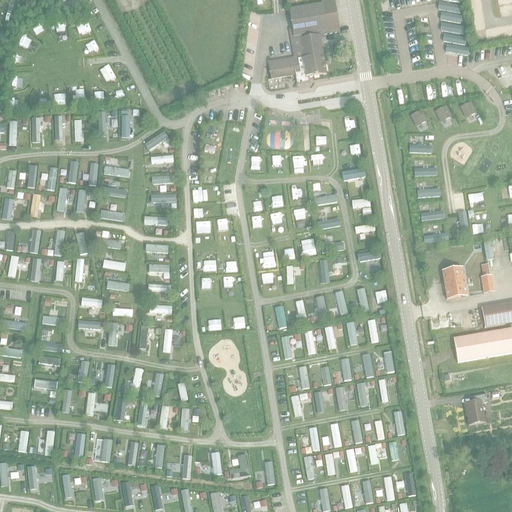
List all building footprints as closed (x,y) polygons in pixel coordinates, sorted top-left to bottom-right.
[(88,2),(86,0),(71,0),(61,5),(65,13),(88,2)] [(294,59),(268,63),(271,80),(273,80),(294,76),(296,76),(297,81),(307,79),(306,78),(326,75),(321,47),(320,38),(319,37),(339,33),(333,0),(326,0),(321,1),(321,5),(289,10),(294,37),(290,38),(294,59)] [(73,16),(74,25),(84,23),(82,14),(73,16)] [(57,16),(57,26),(67,26),(67,16),(57,16)] [(90,47),(101,42),(97,33),(86,38),(90,47)] [(476,113),(471,102),(459,107),(465,118),(476,113)] [(235,114),(245,116),(247,106),(237,104),(235,114)] [(451,117),(445,106),(434,111),(440,123),(451,117)] [(427,121),(420,110),(409,116),(415,127),(427,121)] [(107,137),(104,113),(97,113),(99,138),(107,137)] [(129,117),(121,116),(121,138),(129,138),(129,117)] [(62,141),(62,117),(54,117),(54,142),(62,141)] [(39,119),(31,119),(32,144),(40,144),(39,119)] [(16,146),(17,121),(9,121),(8,146),(16,146)] [(292,142),(292,124),(276,124),(276,142),(292,142)] [(168,140),(164,133),(144,145),(148,152),(168,140)] [(431,146),(409,146),(409,154),(431,155),(431,146)] [(173,163),(172,156),(150,159),(151,165),(173,163)] [(75,185),(78,163),(70,162),(68,184),(75,185)] [(96,187),(98,165),(90,164),(88,186),(96,187)] [(34,189),(37,167),(29,166),(27,188),(34,189)] [(128,179),(129,171),(105,168),(104,176),(128,179)] [(54,192),(58,170),(50,169),(46,191),(54,192)] [(365,178),(363,169),(340,173),(342,182),(365,178)] [(436,177),(435,169),(414,170),(414,178),(436,177)] [(13,189),(16,173),(9,172),(6,189),(13,189)] [(174,184),(174,177),(151,178),(152,186),(174,184)] [(125,199),(126,192),(104,188),(103,196),(125,199)] [(63,213),(67,190),(59,189),(56,212),(63,213)] [(440,197),(440,190),(417,191),(417,199),(440,197)] [(83,214),(86,192),(79,191),(76,213),(83,214)] [(37,219),(40,197),(33,195),(29,218),(37,219)] [(175,203),(175,195),(151,196),(151,204),(175,203)] [(337,204),(336,196),(313,199),(314,207),(337,204)] [(207,199),(195,199),(196,211),(207,211),(207,199)] [(370,207),(369,199),(351,201),(352,209),(370,207)] [(10,221),(13,201),(5,200),(2,220),(10,221)] [(300,203),(302,213),(310,212),(309,202),(300,203)] [(274,207),(274,217),(284,217),(284,207),(274,207)] [(444,219),(443,211),(420,214),(421,222),(444,219)] [(122,223),(123,215),(101,212),(99,220),(122,223)] [(466,214),(458,215),(461,238),(469,237),(466,214)] [(166,227),(167,219),(144,218),(144,225),(166,227)] [(339,228),(338,219),(316,223),(317,231),(339,228)] [(375,231),(374,225),(354,228),(355,235),(375,231)] [(427,235),(449,232),(448,227),(426,230),(427,235)] [(37,255),(40,232),(32,231),(29,254),(37,255)] [(12,252),(14,233),(7,232),(5,251),(12,252)] [(61,257),(64,233),(57,232),(53,256),(61,257)] [(87,254),(83,233),(76,235),(80,256),(87,254)] [(447,242),(446,234),(423,237),(425,245),(447,242)] [(120,250),(121,243),(99,240),(98,248),(120,250)] [(442,245),(443,250),(465,247),(464,241),(442,245)] [(292,242),(281,244),(282,254),(294,253),(292,242)] [(343,251),(342,244),(320,247),(321,254),(343,251)] [(167,255),(168,247),(146,245),(145,253),(167,255)] [(379,252),(357,255),(358,263),(380,259),(379,252)] [(18,258),(11,257),(7,277),(14,279),(18,258)] [(41,261),(33,259),(30,282),(38,283),(41,261)] [(84,261),(77,260),(75,282),(82,283),(84,261)] [(125,265),(103,261),(102,269),(124,272),(125,265)] [(329,284),(326,261),(318,262),(321,285),(329,284)] [(64,263),(57,262),(55,282),(62,283),(64,263)] [(303,289),(299,265),(291,267),(295,290),(303,289)] [(487,265),(480,266),(482,275),(489,274),(487,265)] [(169,274),(169,266),(148,266),(148,273),(169,274)] [(447,300),(466,297),(462,269),(442,273),(447,300)] [(129,285),(107,282),(106,290),(128,293),(129,285)] [(486,294),(494,292),(492,284),(484,285),(486,294)] [(171,294),(171,286),(148,285),(148,293),(171,294)] [(363,290),(356,291),(360,313),(368,312),(363,290)] [(382,290),(374,292),(377,308),(385,307),(382,290)] [(341,292),(334,294),(340,316),(347,314),(341,292)] [(327,320),(323,297),(315,299),(320,321),(327,320)] [(101,309),(102,301),(81,299),(81,306),(101,309)] [(115,302),(115,310),(134,311),(134,303),(115,302)] [(307,325),(301,302),(295,303),(300,327),(307,325)] [(511,304),(481,310),(484,329),(511,324),(511,304)] [(171,315),(171,308),(150,306),(149,314),(171,315)] [(286,328),(282,307),(274,309),(279,330),(286,328)] [(214,310),(203,312),(205,322),(216,320),(214,310)] [(63,328),(64,320),(42,317),(42,325),(63,328)] [(26,332),(27,324),(4,321),(2,329),(26,332)] [(378,343),(374,321),(367,322),(371,344),(378,343)] [(99,331),(100,323),(78,322),(77,329),(99,331)] [(356,345),(352,323),(345,324),(349,347),(356,345)] [(115,347),(117,325),(110,324),(107,346),(115,347)] [(146,350),(148,328),(141,327),(139,350),(146,350)] [(336,349),(331,328),(324,329),(328,350),(336,349)] [(458,364),(511,354),(511,329),(453,340),(458,364)] [(170,354),(172,331),(165,331),(162,353),(170,354)] [(315,354),(311,332),(304,334),(307,355),(315,354)] [(292,359),(288,338),(281,339),(284,361),(292,359)] [(61,354),(62,346),(40,344),(39,351),(61,354)] [(0,356),(21,360),(22,352),(0,348),(0,356)] [(390,353),(383,355),(387,374),(394,373),(390,353)] [(70,355),(70,366),(80,366),(81,356),(70,355)] [(369,356),(361,357),(366,379),(373,378),(369,356)] [(60,367),(61,360),(39,357),(38,364),(60,367)] [(351,381),(348,360),(340,361),(343,382),(351,381)] [(86,385),(89,363),(81,362),(78,384),(86,385)] [(111,389),(115,367),(107,366),(104,388),(111,389)] [(309,389),(305,367),(298,369),(302,391),(309,389)] [(0,368),(0,375),(17,376),(17,369),(0,368)] [(327,368),(320,370),(323,387),(331,386),(327,368)] [(138,394),(142,371),(135,370),(131,393),(138,394)] [(0,381),(14,383),(14,377),(0,375),(0,381)] [(164,376),(156,375),(152,397),(159,398),(164,376)] [(56,391),(57,383),(35,381),(34,389),(56,391)] [(387,403),(384,381),(378,382),(381,404),(387,403)] [(184,384),(177,386),(181,402),(188,401),(184,384)] [(367,407),(364,384),(356,386),(360,408),(367,407)] [(346,411),(342,388),(335,389),(338,412),(346,411)] [(71,392),(64,391),(61,414),(69,415),(71,392)] [(324,413),(321,393),(313,394),(316,415),(324,413)] [(95,395),(88,394),(85,416),(93,417),(95,395)] [(473,404),(464,405),(465,413),(466,413),(469,426),(485,423),(481,404),(487,403),(486,395),(472,398),(473,404)] [(301,417),(298,397),(290,398),(294,418),(301,417)] [(126,400),(118,399),(116,421),(123,422),(126,400)] [(0,409),(12,411),(12,404),(0,402),(0,409)] [(147,405),(140,404),(137,426),(144,427),(147,405)] [(169,408),(162,407),(158,429),(166,430),(169,408)] [(189,411),(182,410),(180,433),(187,433),(189,411)] [(405,436),(401,412),(393,414),(397,437),(405,436)] [(362,444),(357,422),(350,423),(354,445),(362,444)] [(384,439),(380,422),(374,423),(377,441),(384,439)] [(341,447),(337,425),(330,426),(334,448),(341,447)] [(319,451),(316,429),(309,430),(312,452),(319,451)] [(54,433),(47,432),(44,456),(52,457),(54,433)] [(26,454),(28,434),(20,433),(18,453),(26,454)] [(82,461),(85,436),(77,435),(74,459),(82,461)] [(112,441),(104,441),(101,463),(109,464),(112,441)] [(398,461),(395,443),(388,445),(391,462),(398,461)] [(135,467),(138,445),(131,444),(127,466),(135,467)] [(162,470),(164,447),(157,446),(154,469),(162,470)] [(378,465),(374,446),(367,448),(370,466),(378,465)] [(357,472),(353,450),(345,451),(349,474),(357,472)] [(221,475),(218,454),(211,455),(214,476),(221,475)] [(334,475),(331,455),(324,456),(327,476),(334,475)] [(190,481),(192,458),(184,457),(182,480),(190,481)] [(246,457),(238,459),(240,470),(230,472),(231,480),(250,477),(246,457)] [(314,480),(311,457),(303,459),(307,481),(314,480)] [(272,463),(265,464),(267,487),(275,486),(272,463)] [(8,487),(6,464),(0,464),(0,482),(1,488),(8,487)] [(37,490),(34,468),(26,469),(29,491),(37,490)] [(415,497),(412,475),(404,476),(408,498),(415,497)] [(72,498),(69,476),(61,477),(65,500),(72,498)] [(394,501),(390,478),(383,479),(387,502),(394,501)] [(103,502),(100,479),(92,480),(96,503),(103,502)] [(373,504),(369,482),(362,483),(366,506),(373,504)] [(133,506),(129,483),(121,484),(125,508),(133,506)] [(162,510),(158,486),(150,488),(155,511),(162,510)] [(352,508),(348,487),(341,488),(344,510),(352,508)] [(329,511),(326,490),(319,491),(322,511),(329,511)] [(191,511),(188,491),(181,492),(184,511),(191,511)] [(221,511),(218,494),(210,495),(213,511),(221,511)] [(250,511),(247,497),(239,498),(242,511),(250,511)]
